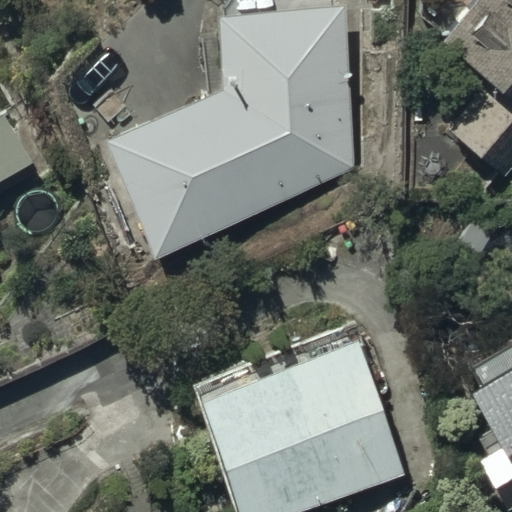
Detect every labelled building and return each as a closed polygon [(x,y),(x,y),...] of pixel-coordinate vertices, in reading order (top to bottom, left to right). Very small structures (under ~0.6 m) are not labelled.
[(511,0),(474,0),(436,46),(481,84),(443,130),(500,178),(511,163),(511,0)] [(97,146),(148,260),(350,172),(340,8),(208,16),(213,95),(97,146)] [(0,193),(30,175),(0,123),(0,193)] [(230,511),(302,511),(401,474),(351,344),(190,406),(230,511)] [(489,451),(469,462),(497,511),(500,511),(511,505),(511,369),(460,398),(489,451)]
